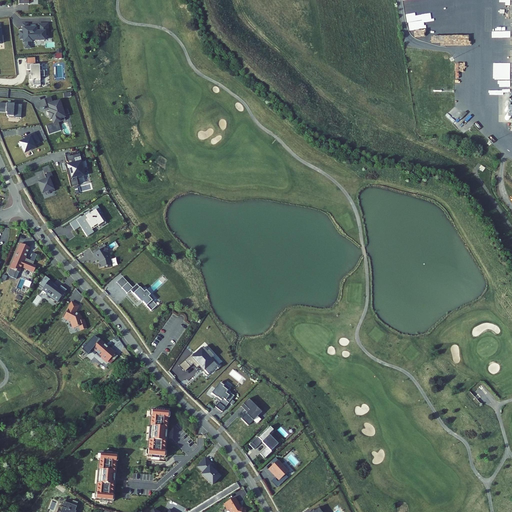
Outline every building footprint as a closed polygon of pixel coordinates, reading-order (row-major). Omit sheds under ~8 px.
[(494,16),(494,3),(482,3),(482,0),(464,0),(465,15),(494,16)] [(475,33),(475,28),(471,28),(471,23),(466,23),(466,33),(475,33)] [(28,24),(23,24),(24,32),(20,32),(21,38),(24,38),(24,42),(32,41),(32,40),(45,39),(45,32),(48,32),(47,24),(39,24),(39,28),(36,28),(28,28),(28,24)] [(35,66),(35,64),(26,65),(27,70),(30,70),(30,73),(31,72),(32,75),(29,75),(29,80),(32,80),(32,86),(40,86),(39,78),(44,77),(44,71),(42,71),(42,65),(35,66)] [(53,102),(51,97),(45,100),(48,110),(49,110),(50,110),(48,103),(53,102)] [(55,103),(55,101),(53,102),(48,103),(50,110),(49,110),(50,113),(49,114),(51,120),(52,119),(54,123),(46,126),(49,135),(61,131),(59,122),(65,120),(64,116),(69,114),(68,110),(63,111),(62,106),(61,106),(59,102),(55,103)] [(22,105),(0,103),(0,111),(5,112),(5,113),(8,114),(7,118),(8,118),(9,117),(20,118),(20,119),(21,119),(22,105)] [(25,153),(35,148),(34,145),(40,142),(35,133),(26,138),(27,139),(18,143),(21,148),(22,147),(25,153)] [(80,157),(79,152),(65,155),(67,162),(68,162),(69,165),(68,166),(69,169),(68,170),(69,174),(68,175),(71,187),(79,185),(77,178),(85,176),(83,170),(88,168),(86,160),(75,163),(74,158),(80,157)] [(53,178),(51,173),(45,175),(47,180),(38,183),(43,194),(49,191),(50,193),(55,191),(53,185),(51,185),(49,179),(53,178)] [(101,210),(97,205),(92,208),(94,210),(90,213),(89,210),(85,213),(85,214),(87,216),(83,219),(82,217),(81,216),(70,223),(75,230),(81,226),(87,236),(94,232),(91,228),(97,224),(104,220),(98,211),(101,210)] [(30,245),(21,241),(10,270),(15,272),(16,268),(20,270),(23,264),(35,269),(38,263),(35,262),(36,259),(31,257),(31,258),(26,256),(30,245)] [(109,249),(105,244),(94,251),(98,257),(99,256),(101,259),(101,260),(99,260),(100,265),(105,264),(106,264),(112,263),(110,257),(111,255),(109,251),(108,251),(109,249)] [(51,277),(46,273),(43,278),(40,282),(44,285),(44,286),(49,290),(53,293),(52,295),(59,300),(68,287),(62,282),(60,285),(59,283),(58,284),(55,282),(55,281),(50,278),(51,277)] [(122,277),(117,283),(122,288),(128,283),(122,277)] [(133,288),(128,283),(122,288),(127,294),(131,291),(142,302),(143,302),(151,311),(157,305),(148,296),(150,294),(146,290),(144,292),(137,284),(133,288)] [(82,312),(81,313),(80,312),(79,312),(78,312),(76,311),(80,303),(73,299),(65,314),(73,318),(73,319),(75,325),(81,323),(82,327),(89,325),(86,316),(84,317),(82,312)] [(95,333),(83,347),(89,352),(94,346),(98,351),(97,352),(101,355),(102,354),(106,358),(107,357),(109,359),(112,355),(117,350),(117,349),(112,345),(111,346),(99,336),(99,337),(95,333)] [(212,356),(202,346),(193,355),(191,353),(185,360),(190,365),(193,362),(196,366),(200,364),(208,373),(216,364),(210,358),(212,356)] [(218,400),(220,402),(223,399),(229,403),(234,396),(228,391),(230,388),(225,384),(223,386),(219,384),(212,393),(219,399),(218,400)] [(223,399),(220,402),(219,403),(225,408),(229,403),(223,399)] [(261,412),(248,399),(244,404),(247,407),(245,409),(248,412),(242,419),(248,425),(261,412)] [(169,411),(153,409),(151,426),(153,426),(152,440),(150,440),(148,457),(164,458),(166,439),(164,439),(164,430),(167,430),(169,411)] [(269,435),(266,431),(259,439),(262,442),(262,443),(271,452),(278,444),(272,438),(272,437),(269,435)] [(259,439),(258,438),(250,446),(254,450),(262,443),(262,442),(259,439)] [(118,452),(102,451),(100,468),(102,468),(100,481),(99,481),(97,499),(113,500),(115,481),(113,481),(113,471),(116,472),(118,452)] [(217,468),(206,458),(197,468),(203,474),(201,476),(213,486),(221,478),(217,474),(218,472),(215,470),(217,468)] [(289,472),(279,460),(269,469),(274,474),(276,476),(275,476),(280,481),(289,472)] [(244,505),(242,505),(239,501),(240,500),(236,494),(226,501),(230,508),(231,506),(234,511),(242,511),(243,510),(247,510),(248,505),(244,504),(244,505)] [(78,503),(73,501),(71,504),(65,501),(60,511),(57,510),(56,511),(75,511),(78,503)]
